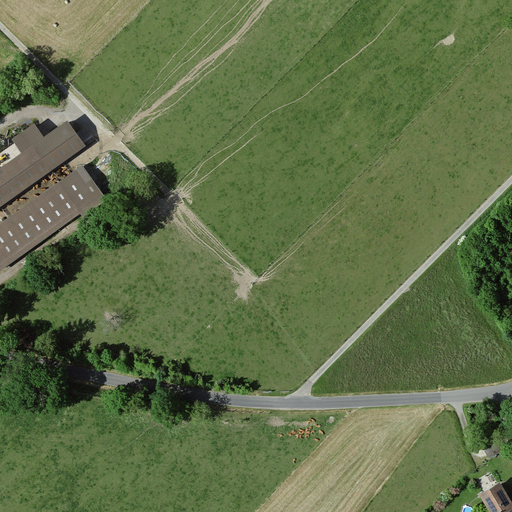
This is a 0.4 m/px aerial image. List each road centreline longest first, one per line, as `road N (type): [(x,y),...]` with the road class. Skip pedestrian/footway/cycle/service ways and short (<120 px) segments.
road 1 (unclassified): [(0,357),(260,402),(479,396),(511,388)]
road 2 (track): [(294,402),(511,179)]
road 3 (track): [(0,25),(165,188)]
